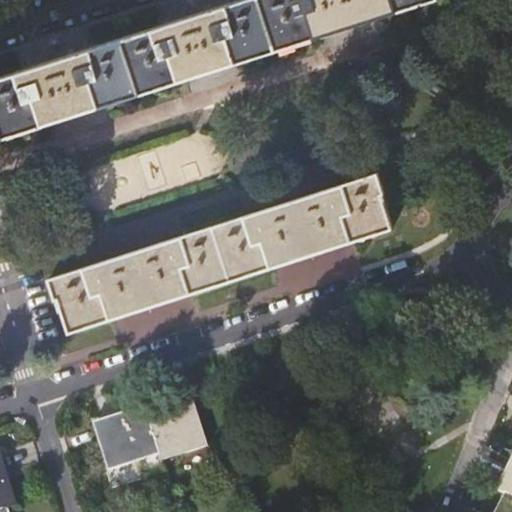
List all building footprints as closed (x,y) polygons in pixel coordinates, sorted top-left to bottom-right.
[(245,0),(0,78),(0,139),(436,0),(245,0)] [(378,177),(51,281),(57,301),(61,300),(72,335),(392,231),(382,197),(384,196),(378,177)] [(146,409),(97,425),(112,471),(160,456),(162,462),(205,448),(192,405),(149,419),(146,409)] [(511,511),(511,458),(495,491),(504,496),(495,511),(511,511)] [(0,511),(7,511),(16,509),(1,460),(0,460),(0,511)]
